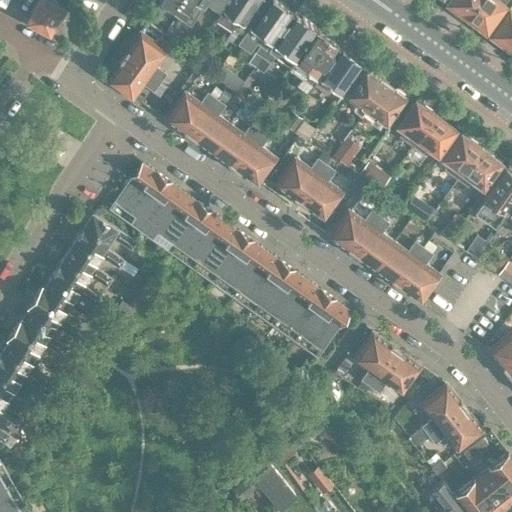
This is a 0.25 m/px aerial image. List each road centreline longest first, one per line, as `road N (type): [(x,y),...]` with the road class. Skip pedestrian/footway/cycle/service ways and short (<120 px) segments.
road 1 (residential): [(511,418),(493,394),(378,307),(92,113)]
road 2 (residential): [(0,277),(92,113)]
road 3 (primary): [(511,101),(369,0)]
